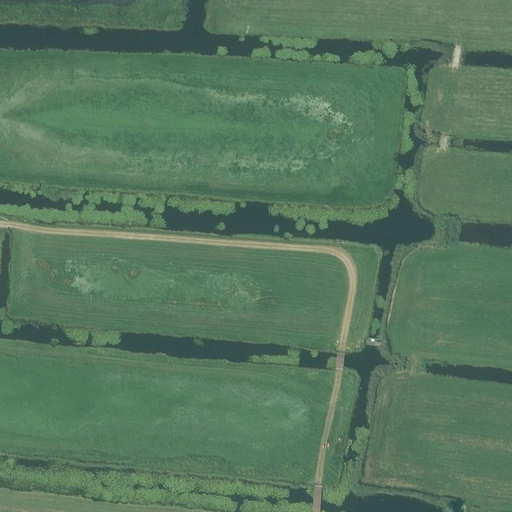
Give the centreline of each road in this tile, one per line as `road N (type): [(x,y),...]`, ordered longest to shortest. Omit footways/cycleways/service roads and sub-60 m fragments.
road 1 (track): [(0,223),(345,255),(353,282),(342,340)]
road 2 (track): [(414,345),(411,379),(461,497),(511,500)]
road 3 (track): [(341,350),(316,511)]
